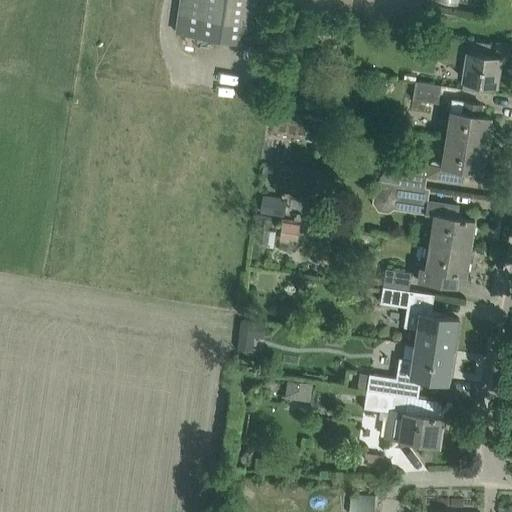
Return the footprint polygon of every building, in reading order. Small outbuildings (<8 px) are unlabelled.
[(261,48),(268,0),(178,0),(173,34),(261,48)] [(457,20),(459,9),(429,4),(425,25),(440,28),(442,17),(457,20)] [(463,80),(476,82),(496,85),(500,57),(469,52),(471,40),(444,36),(440,62),(466,66),(463,80)] [(415,81),(413,100),(438,104),(441,85),(415,81)] [(453,100),(447,139),(486,145),(491,117),(480,116),(482,105),(453,100)] [(401,166),(399,184),(425,189),(427,176),(463,182),(465,170),(482,173),(486,145),(447,139),(443,162),(433,161),(428,164),(427,170),(401,166)] [(399,184),(379,180),(377,190),(374,192),(372,203),(379,211),(389,212),(394,209),(421,213),(425,189),(399,184)] [(262,196),(260,212),(284,216),(286,200),(262,196)] [(435,215),(431,242),(470,248),(474,220),(457,217),(459,206),(427,201),(425,213),(435,215)] [(281,224),(280,232),(296,234),(297,226),(281,224)] [(419,269),(417,284),(444,287),(455,289),(458,274),(466,275),(470,248),(431,242),(427,270),(419,269)] [(384,268),(381,287),(407,290),(410,272),(384,268)] [(258,274),(257,285),(272,286),(273,275),(258,274)] [(416,328),(414,344),(452,350),(457,320),(459,320),(459,319),(429,314),(432,294),(407,290),(381,287),(379,302),(406,306),(403,326),(416,328)] [(263,322),(243,322),(243,336),(263,336),(263,322)] [(367,390),(407,396),(418,397),(416,396),(419,377),(449,382),(449,380),(447,380),(452,350),(414,344),(411,359),(399,357),(396,377),(369,374),(367,390)] [(287,378),(284,397),(307,400),(310,382),(287,378)] [(407,396),(367,390),(364,408),(389,412),(385,437),(439,446),(443,418),(405,412),(407,396)]
